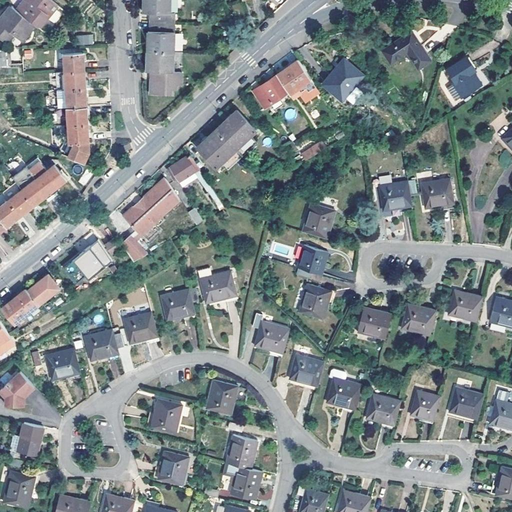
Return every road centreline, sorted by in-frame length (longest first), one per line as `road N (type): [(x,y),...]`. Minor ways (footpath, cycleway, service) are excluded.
road 1 (residential): [(282,419),(250,375),(203,357),(146,373),(104,407)]
road 2 (tertiary): [(151,148),(0,281)]
road 3 (residential): [(104,407),(66,429),(68,467),(111,472),(122,465),(109,411)]
road 4 (tertiary): [(290,19),(151,148)]
road 5 (residential): [(381,470),(453,480),(466,468),(463,453),(451,447),(396,449),(384,458)]
road 6 (residential): [(442,250),(376,248),(365,261),(376,284),(434,272)]
road 7 (residential): [(121,0),(128,111),(151,148)]
